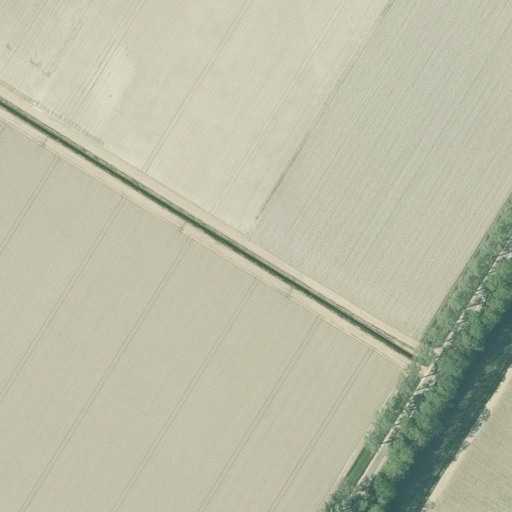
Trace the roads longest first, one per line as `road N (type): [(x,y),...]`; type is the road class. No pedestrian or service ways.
road 1 (unclassified): [(346,511),(511,244)]
road 2 (track): [(511,370),(424,511)]
